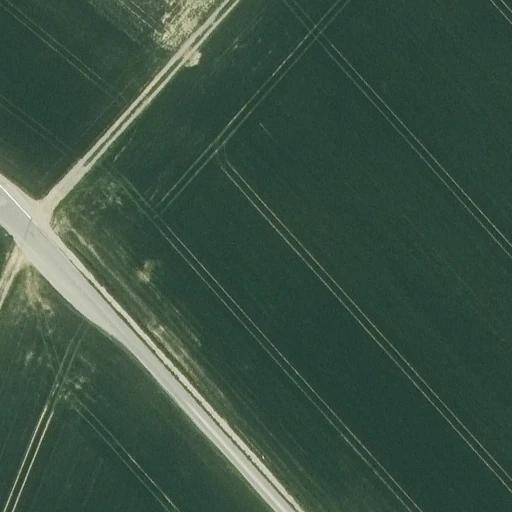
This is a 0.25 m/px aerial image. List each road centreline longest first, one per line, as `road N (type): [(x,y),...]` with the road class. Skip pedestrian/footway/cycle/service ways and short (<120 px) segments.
road 1 (unclassified): [(0,210),(285,511)]
road 2 (track): [(0,290),(30,236),(111,139)]
road 3 (track): [(235,0),(111,139)]
